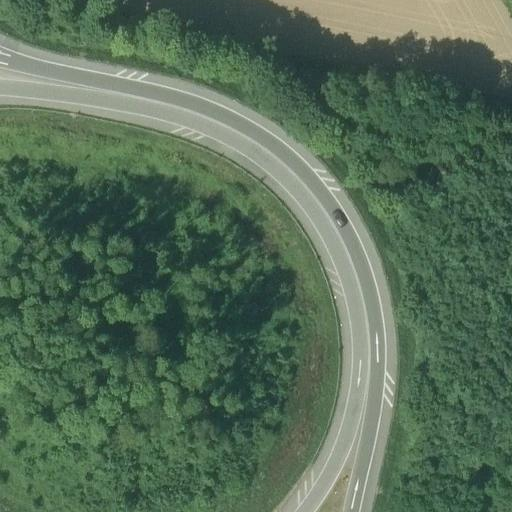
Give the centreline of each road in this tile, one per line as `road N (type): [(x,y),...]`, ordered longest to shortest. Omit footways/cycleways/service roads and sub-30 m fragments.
road 1 (motorway): [(352,511),(377,383),(378,331),(358,253),(315,180),(278,142),(205,104),(0,55)]
road 2 (motorway): [(0,88),(201,125),(263,159),(310,209),(339,259),(358,358),(343,437),(301,511)]
